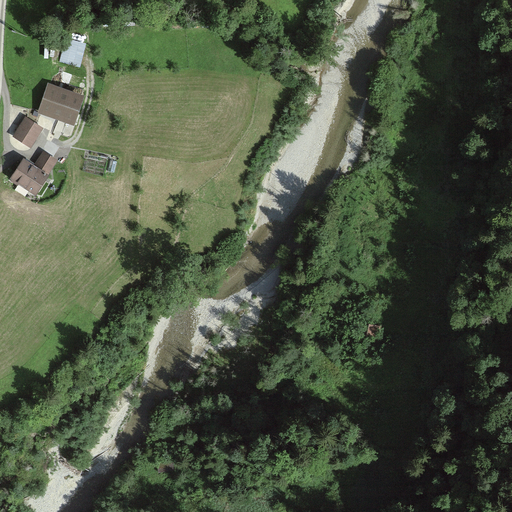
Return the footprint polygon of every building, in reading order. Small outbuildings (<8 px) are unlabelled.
[(67,39),(60,62),(81,69),(88,46),(67,39)] [(76,96),(45,86),(37,114),(67,123),(76,96)] [(25,147),(36,128),(22,120),(11,139),(25,147)] [(16,161),(5,177),(27,192),(38,176),(16,161)] [(369,339),(380,341),(381,329),(371,328),(369,339)]
